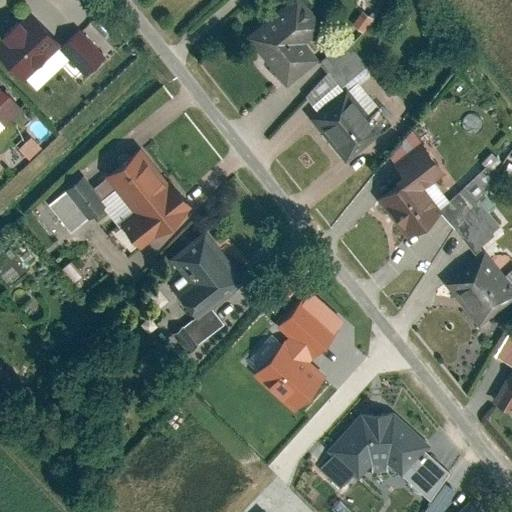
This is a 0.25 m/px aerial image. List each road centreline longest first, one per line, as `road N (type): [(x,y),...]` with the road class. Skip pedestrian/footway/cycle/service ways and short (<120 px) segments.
road 1 (residential): [(121,0),(395,336)]
road 2 (residential): [(395,336),(511,478)]
road 3 (residential): [(395,336),(277,474)]
